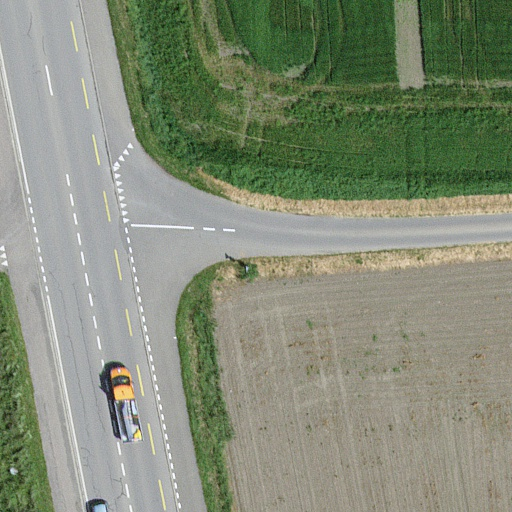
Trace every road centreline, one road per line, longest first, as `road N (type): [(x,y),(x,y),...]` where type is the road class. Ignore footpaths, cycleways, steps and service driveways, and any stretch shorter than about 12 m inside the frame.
road 1 (unclassified): [(511,226),(363,236),(126,221),(80,228)]
road 2 (primary): [(80,228),(134,511)]
road 3 (primary): [(36,0),(80,228)]
